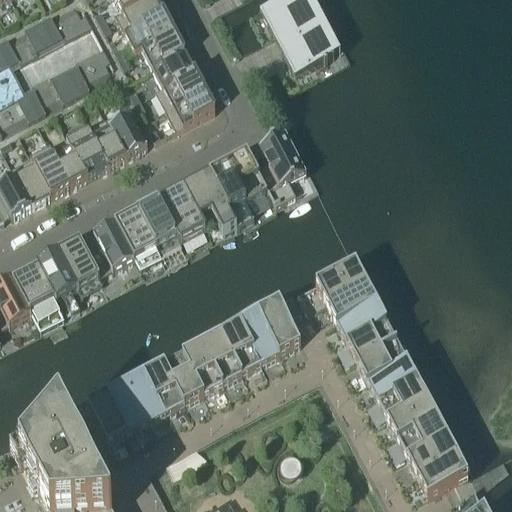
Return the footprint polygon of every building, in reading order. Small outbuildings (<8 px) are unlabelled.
[(0,0),(0,11),(10,6),(6,0),(0,0)] [(89,0),(81,0),(86,9),(92,5),(89,0)] [(121,21),(153,4),(150,0),(118,0),(112,3),(121,20),(121,21)] [(286,53),(319,36),(299,0),(292,0),(265,14),(286,53)] [(123,41),(162,21),(153,4),(121,21),(121,20),(114,24),(123,41)] [(99,33),(105,30),(100,20),(94,23),(99,33)] [(140,57),(172,41),(162,21),(123,41),(134,62),(141,58),(140,57)] [(61,46),(54,32),(50,24),(41,29),(45,36),(53,51),(61,46)] [(53,51),(45,36),(41,29),(32,33),(36,41),(44,55),(53,51)] [(105,30),(99,33),(104,43),(110,39),(105,30)] [(44,55),(36,41),(32,33),(23,38),(35,60),(44,55)] [(286,53),(279,57),(294,84),(333,63),(319,36),(286,53)] [(151,78),(183,61),(172,41),(140,57),(141,58),(151,78)] [(18,69),(10,55),(6,47),(0,50),(0,56),(2,59),(9,74),(18,69)] [(9,74),(2,59),(0,56),(0,77),(0,78),(9,74)] [(118,69),(124,66),(119,56),(113,60),(118,69)] [(162,98),(193,81),(183,61),(151,78),(161,97),(162,98)] [(124,66),(118,69),(123,79),(129,75),(124,66)] [(88,98),(84,90),(77,76),(68,80),(76,95),(80,102),(88,98)] [(80,102),(76,95),(68,80),(59,85),(67,99),(71,107),(80,102)] [(165,121),(203,100),(193,81),(162,98),(161,97),(154,101),(165,121)] [(71,107),(67,99),(59,85),(50,90),(62,112),(71,107)] [(45,121),(41,113),(33,99),(25,103),(32,118),(36,125),(45,121)] [(133,113),(140,109),(135,100),(128,103),(133,113)] [(203,100),(165,121),(175,140),(214,120),(203,100)] [(36,125),(32,118),(25,103),(16,108),(28,130),(36,125)] [(140,109),(133,113),(138,122),(145,119),(140,109)] [(124,167),(146,156),(130,124),(108,135),(108,136),(124,167)] [(105,128),(88,137),(108,176),(124,167),(108,136),(108,135),(105,128)] [(86,187),(108,176),(88,137),(65,149),(69,156),(70,156),(86,187)] [(155,138),(148,141),(153,151),(160,147),(155,138)] [(267,174),(256,180),(257,183),(266,200),(274,215),(286,209),(294,205),(287,191),(305,182),(301,173),(284,142),(257,156),(267,174)] [(69,196),(86,187),(70,156),(69,156),(53,164),(52,164),(69,196)] [(52,164),(53,164),(50,157),(29,168),(49,207),(69,196),(52,164)] [(225,173),(208,182),(236,235),(253,226),(245,211),(266,200),(257,183),(256,180),(247,165),(246,162),(245,163),(225,173)] [(31,216),(49,207),(29,168),(11,177),(31,216)] [(0,205),(11,227),(31,216),(11,177),(0,183),(0,205)] [(200,186),(182,196),(193,217),(194,216),(200,227),(211,221),(221,241),(222,243),(236,235),(208,182),(200,186)] [(182,196),(157,209),(168,230),(179,251),(181,250),(182,251),(203,240),(202,239),(205,238),(200,227),(194,216),(193,217),(182,196)] [(157,209),(136,220),(155,257),(156,257),(158,261),(161,266),(181,256),(179,252),(179,251),(168,230),(157,209)] [(124,226),(115,231),(134,268),(139,278),(140,277),(149,273),(159,267),(160,267),(160,266),(161,266),(158,261),(156,257),(155,257),(136,220),(135,221),(124,226)] [(101,260),(88,267),(99,287),(134,268),(115,231),(92,243),(101,260)] [(79,250),(58,261),(77,298),(97,288),(98,288),(98,287),(99,287),(88,267),(79,250)] [(46,267),(35,273),(37,277),(55,310),(62,306),(65,305),(71,302),(74,300),(76,299),(77,299),(77,298),(58,261),(54,263),(46,267)] [(325,313),(365,292),(355,272),(315,294),(325,313)] [(23,284),(13,289),(31,323),(39,338),(39,339),(41,338),(60,327),(63,326),(55,310),(37,277),(32,280),(23,284)] [(0,338),(8,335),(31,323),(13,289),(11,286),(0,291),(0,338)] [(335,333),(375,311),(365,292),(325,313),(335,333)] [(345,352),(386,331),(375,311),(335,333),(345,352)] [(281,363),(300,353),(286,327),(279,313),(259,323),(281,363)] [(261,373),(281,363),(259,323),(240,333),(261,373)] [(356,371),(396,350),(386,331),(345,352),(356,371)] [(242,383),(261,373),(240,333),(221,343),(242,383)] [(223,394),(242,383),(221,343),(201,353),(223,394)] [(366,391),(406,369),(396,350),(356,371),(366,391)] [(203,404),(223,394),(201,353),(182,363),(203,404)] [(184,414),(203,404),(182,363),(163,374),(184,414)] [(376,410),(416,389),(406,369),(366,391),(376,410)] [(164,424),(184,414),(163,374),(143,384),(164,424)] [(145,434),(164,424),(143,384),(124,394),(145,434)] [(386,429),(426,408),(416,389),(376,410),(386,429)] [(126,444),(145,434),(124,394),(105,404),(126,444)] [(106,454),(126,444),(105,404),(85,414),(93,428),(106,454)] [(396,449),(436,427),(426,408),(386,429),(396,449)] [(406,468),(447,447),(436,427),(396,449),(406,468)] [(103,511),(95,496),(74,456),(59,428),(9,454),(24,483),(39,511),(103,511)] [(416,487),(457,466),(447,447),(406,468),(416,487)] [(453,493),(467,485),(466,484),(457,466),(416,487),(427,507),(453,493)]
